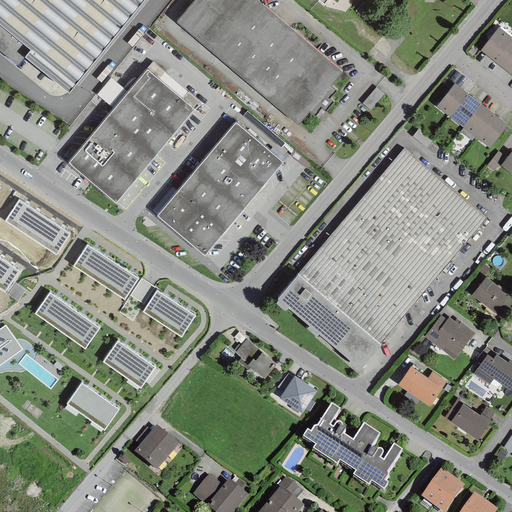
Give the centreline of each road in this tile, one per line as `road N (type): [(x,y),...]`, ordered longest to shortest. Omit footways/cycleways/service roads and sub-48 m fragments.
road 1 (residential): [(231,310),(492,0)]
road 2 (residential): [(474,471),(231,310)]
road 3 (residential): [(231,310),(0,157)]
road 4 (residential): [(60,511),(231,310)]
